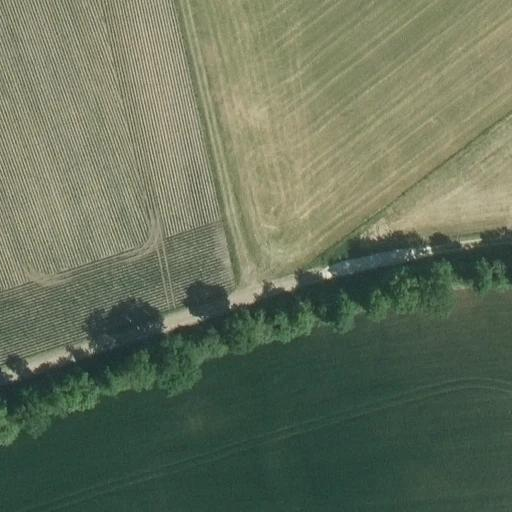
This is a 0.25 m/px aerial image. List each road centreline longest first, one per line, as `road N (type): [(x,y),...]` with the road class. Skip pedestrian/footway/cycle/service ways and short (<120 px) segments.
road 1 (track): [(253,298),(0,380)]
road 2 (track): [(253,298),(429,250),(511,239)]
